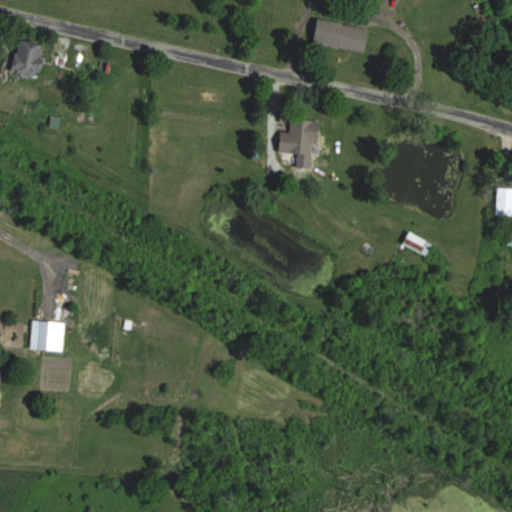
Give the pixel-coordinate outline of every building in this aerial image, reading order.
[(369,53),(372,27),(333,24),(331,49),(369,53)] [(42,80),(49,45),(17,38),(10,73),(42,80)] [(284,131),(284,155),(323,155),(323,120),(295,120),(295,131),(284,131)] [(511,188),(500,189),(500,216),(511,215),(511,188)] [(409,244),(430,254),(436,242),(414,232),(409,244)] [(0,391),(9,391),(9,369),(0,369),(0,391)] [(12,438),(12,444),(7,444),(7,436),(0,436),(0,439),(0,454),(29,455),(29,439),(12,438)]
